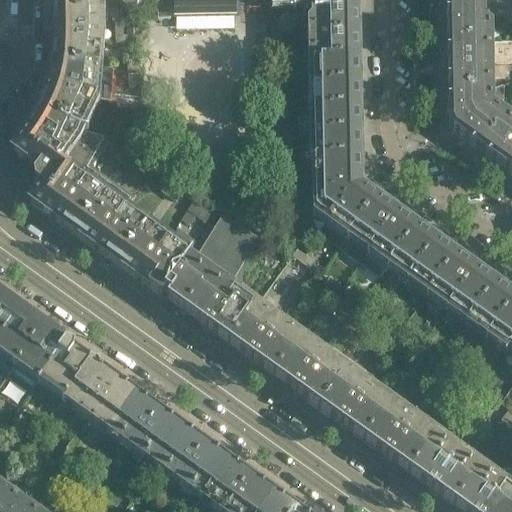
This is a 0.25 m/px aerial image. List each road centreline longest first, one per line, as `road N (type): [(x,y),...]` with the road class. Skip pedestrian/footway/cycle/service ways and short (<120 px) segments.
road 1 (tertiary): [(374,511),(0,244)]
road 2 (residential): [(384,0),(392,152),(511,240)]
